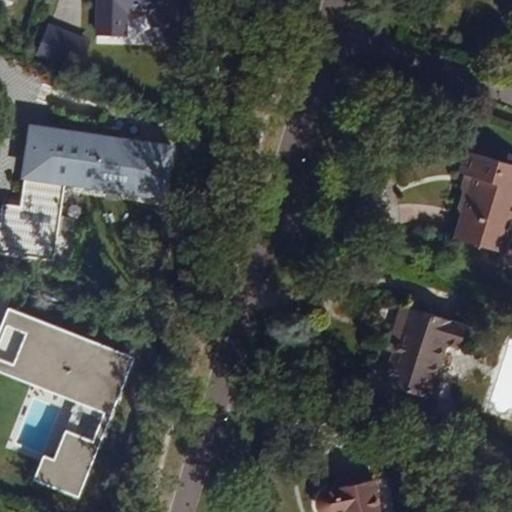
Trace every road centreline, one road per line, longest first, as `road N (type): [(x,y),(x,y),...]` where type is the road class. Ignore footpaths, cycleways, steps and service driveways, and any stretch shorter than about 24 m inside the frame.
road 1 (residential): [(178,511),(295,117),(320,68),(340,53)]
road 2 (residential): [(340,53),(398,55),(511,98)]
